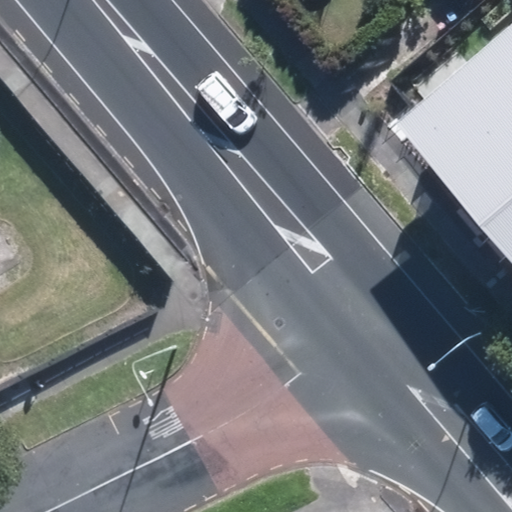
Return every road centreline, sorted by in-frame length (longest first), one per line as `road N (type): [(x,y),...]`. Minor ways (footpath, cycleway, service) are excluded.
road 1 (secondary): [(98,0),(371,327)]
road 2 (tertiary): [(44,511),(233,421),(371,327)]
road 3 (secondary): [(371,327),(511,492)]
